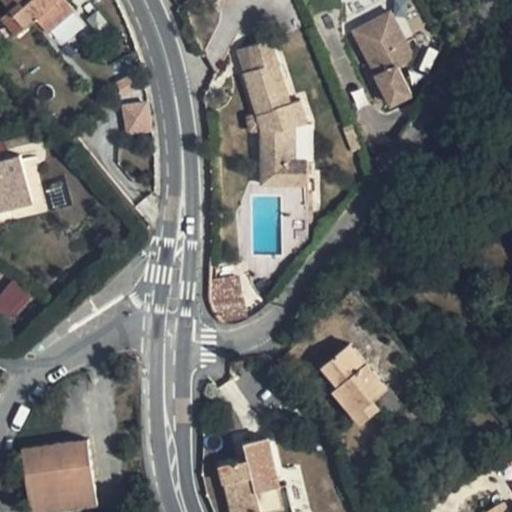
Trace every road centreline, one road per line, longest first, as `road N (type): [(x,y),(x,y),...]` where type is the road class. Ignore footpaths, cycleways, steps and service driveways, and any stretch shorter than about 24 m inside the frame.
road 1 (residential): [(486,0),(392,174),(300,292),(244,337),(169,339)]
road 2 (secondary): [(148,0),(169,53),(185,152),(169,339)]
road 3 (secondary): [(169,339),(169,456),(184,511)]
road 4 (residential): [(169,339),(107,340),(36,374)]
